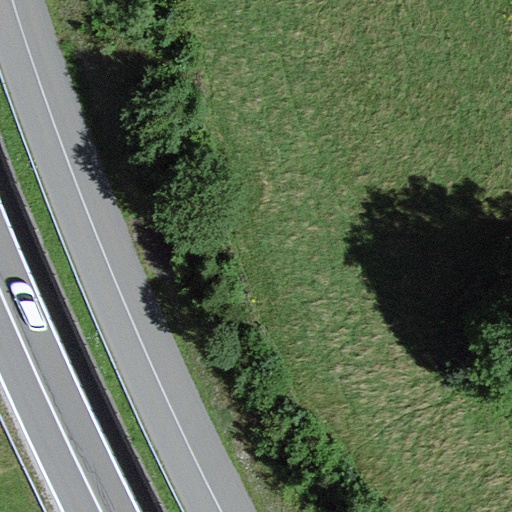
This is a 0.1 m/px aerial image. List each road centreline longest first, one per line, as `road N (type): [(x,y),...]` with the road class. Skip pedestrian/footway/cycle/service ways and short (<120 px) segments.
road 1 (tertiary): [(219,511),(91,235),(10,0)]
road 2 (trunk): [(99,511),(0,297)]
